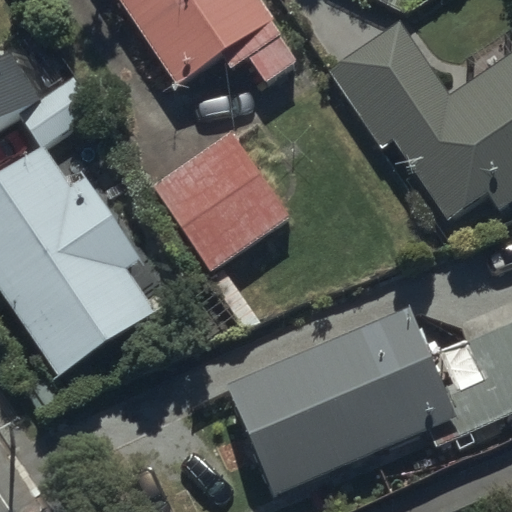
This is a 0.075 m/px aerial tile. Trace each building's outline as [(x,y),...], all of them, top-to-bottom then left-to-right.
[(276,23),(260,0),(119,0),(180,89),(223,60),(233,74),(249,63),(268,90),(302,67),(273,25),(276,23)] [(404,162),(401,164),(452,237),(460,232),(465,240),(511,207),(511,58),(452,100),(401,26),(329,76),(384,156),(395,148),(404,162)] [(0,132),(19,119),(43,155),(46,153),(101,116),(76,80),(43,103),(11,56),(5,60),(0,51),(0,132)] [(291,219),(233,136),(153,191),(210,275),(291,219)] [(43,155),(0,183),(0,291),(62,381),(159,315),(133,276),(145,267),(87,182),(73,192),(46,153),(43,155)] [(285,501),(431,432),(440,451),(511,418),(511,331),(473,350),(470,344),(435,360),(412,310),(234,394),(285,501)]
